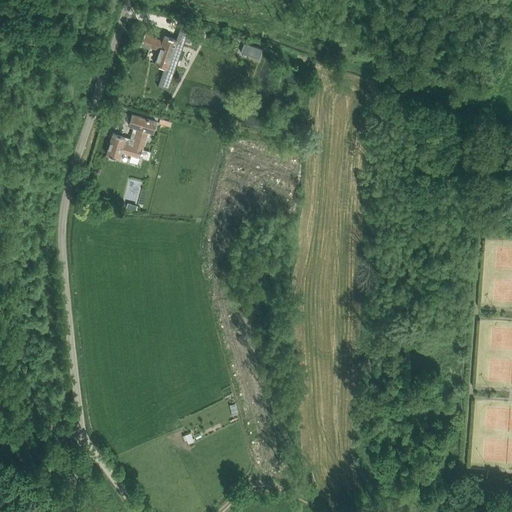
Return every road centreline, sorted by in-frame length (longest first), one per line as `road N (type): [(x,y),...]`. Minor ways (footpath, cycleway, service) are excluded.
road 1 (unclassified): [(125,0),(65,201),(85,441)]
road 2 (track): [(223,511),(259,484),(350,511)]
